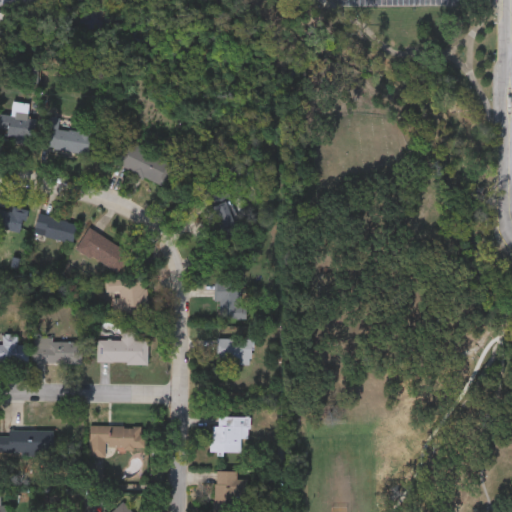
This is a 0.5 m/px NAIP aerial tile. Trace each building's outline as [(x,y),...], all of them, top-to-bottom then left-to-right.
[(5,139),(7,131),(0,129),(0,112),(32,118),(27,143),(5,139)] [(94,131),(91,154),(42,147),(47,115),(62,117),(60,126),(94,131)] [(165,186),(116,163),(127,140),(176,162),(165,186)] [(0,206),(12,209),(12,205),(25,207),(20,231),(0,227),(0,206)] [(34,232),(40,212),(77,222),(72,242),(34,232)] [(131,250),(120,272),(77,249),(88,227),(131,250)] [(107,291),(107,278),(147,277),(148,313),(119,313),(118,290),(107,291)] [(218,318),(218,281),(242,281),(242,318),(218,318)] [(149,340),(149,362),(98,362),(98,338),(122,338),(122,330),(135,330),(135,340),(149,340)] [(30,344),(29,361),(0,360),(0,340),(4,340),(4,334),(18,334),(18,344),(30,344)] [(218,362),(218,338),(253,338),(253,362),(218,362)] [(35,362),(35,340),(83,340),(83,362),(35,362)] [(212,425),(220,425),(220,416),(250,416),(250,451),(212,451),(212,425)] [(106,445),(105,456),(90,455),(91,424),(145,425),(144,447),(106,445)] [(54,429),(54,453),(0,453),(0,435),(9,435),(9,429),(54,429)] [(238,470),(238,478),(248,478),(248,506),(216,506),(216,470),(238,470)] [(112,511),(123,501),(134,511),(112,511)]
